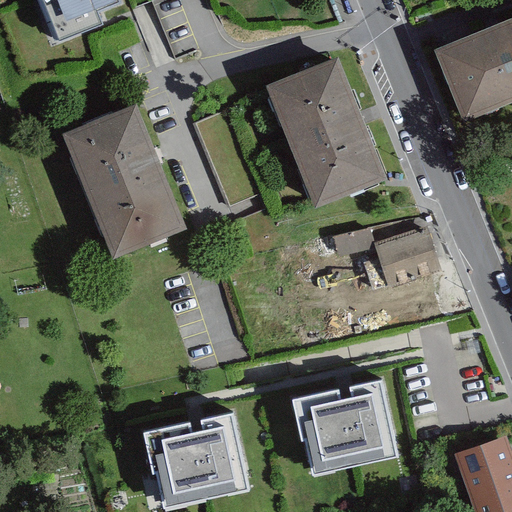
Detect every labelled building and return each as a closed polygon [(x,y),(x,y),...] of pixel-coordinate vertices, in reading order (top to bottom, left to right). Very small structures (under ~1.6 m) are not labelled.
[(63,0),(78,33),(135,9),(131,0),(63,0)] [(511,22),(441,49),(469,119),(511,102),(511,22)] [(345,57),(278,85),(330,209),(397,181),(369,115),(345,57)] [(151,106),(75,134),(122,260),(198,231),(168,152),(151,106)] [(226,110),(194,123),(227,204),(260,190),(226,110)] [(445,285),(432,245),(303,288),(316,328),(445,285)] [(0,417),(11,415),(0,361),(0,417)] [(310,477),(397,457),(380,380),(343,388),(293,400),(310,477)] [(163,504),(249,486),(232,411),(197,419),(147,429),(163,504)] [(511,511),(511,449),(508,439),(461,456),(480,511),(511,511)]
